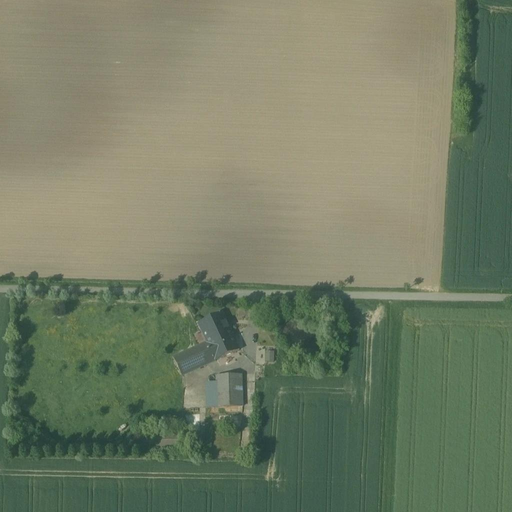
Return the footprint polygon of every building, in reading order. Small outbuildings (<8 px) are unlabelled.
[(222,314),(200,324),(208,342),(230,332),(222,314)] [(208,342),(173,358),(182,377),(239,351),(230,332),(208,342)] [(266,362),(274,362),(274,352),(266,352),(266,362)] [(241,376),(216,377),(217,383),(206,384),(207,408),(242,407),(241,376)] [(184,436),(142,436),(142,448),(185,447),(184,436)]
